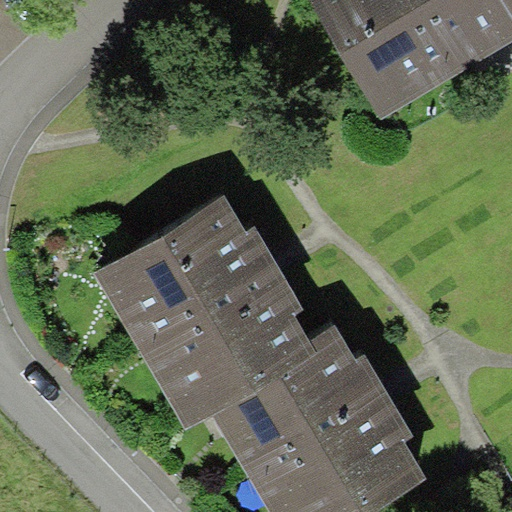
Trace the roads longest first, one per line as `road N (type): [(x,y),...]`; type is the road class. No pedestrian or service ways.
road 1 (residential): [(162,511),(33,357),(0,269)]
road 2 (residential): [(0,126),(14,76),(114,0)]
